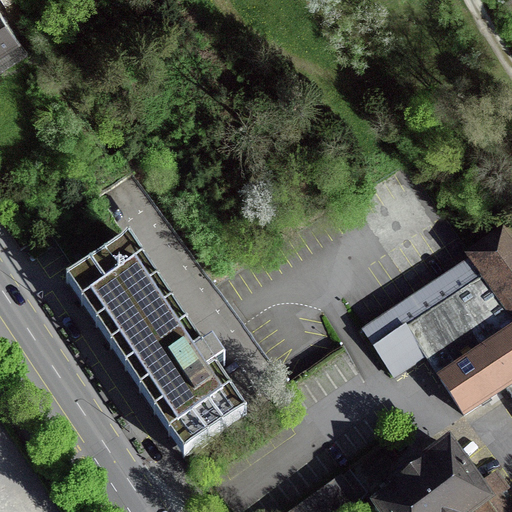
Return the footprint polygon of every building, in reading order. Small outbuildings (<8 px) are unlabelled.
[(26,55),(0,16),(0,71),(0,72),(26,55)] [(511,252),(501,237),(469,259),(471,261),(511,316),(511,252)] [(202,355),(127,243),(65,284),(155,420),(182,462),(245,420),(214,374),(223,368),(211,348),(202,355)] [(511,316),(471,261),(363,335),(392,379),(423,358),(439,382),(462,418),(479,406),(504,390),(511,402),(511,316)] [(389,490),(370,505),(375,511),(481,511),(495,502),(483,485),(449,439),(386,486),(389,490)] [(495,502),(481,511),(511,511),(511,507),(504,497),(511,492),(498,474),(483,485),(495,502)] [(356,511),(359,510),(357,508),(366,498),(358,487),(349,475),(337,484),(336,482),(293,511),(356,511)]
